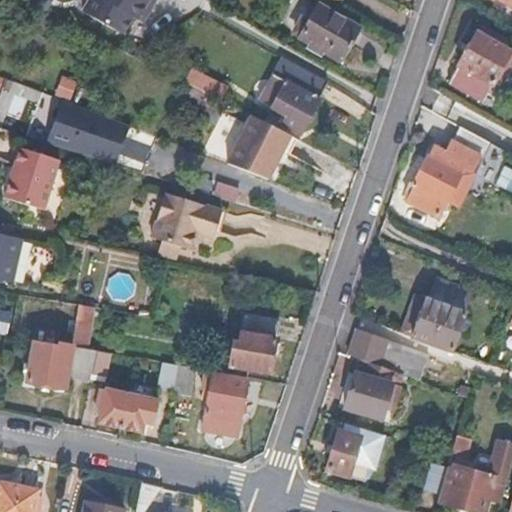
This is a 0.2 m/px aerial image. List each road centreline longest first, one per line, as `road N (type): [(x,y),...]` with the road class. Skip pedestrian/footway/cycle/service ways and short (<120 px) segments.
road 1 (residential): [(271,488),(436,0)]
road 2 (residential): [(271,488),(0,430)]
